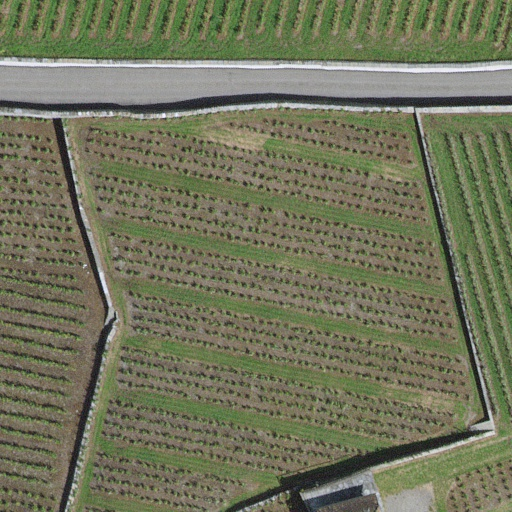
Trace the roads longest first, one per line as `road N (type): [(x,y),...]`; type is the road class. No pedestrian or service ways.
road 1 (unclassified): [(511,85),(0,80)]
road 2 (track): [(511,441),(338,496)]
